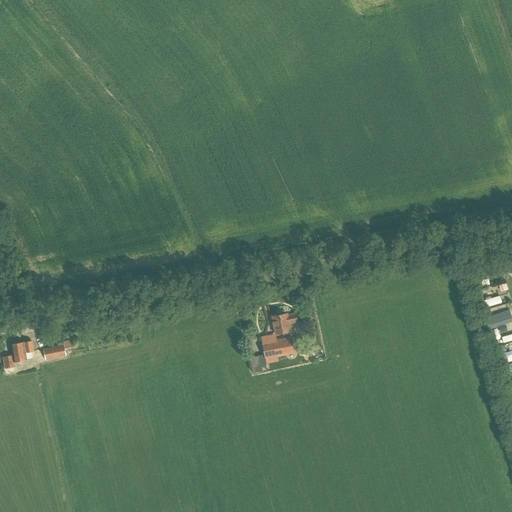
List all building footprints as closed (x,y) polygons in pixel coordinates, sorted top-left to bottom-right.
[(286,314),(286,312),(284,311),(280,312),(279,313),(279,316),(272,317),(276,335),(291,332),(289,324),(297,322),(296,313),(287,315),(287,314),(286,314)] [(491,319),(489,312),(483,315),(487,329),(510,321),(508,314),(491,319)] [(277,361),(277,357),(295,353),(292,337),(262,343),(265,359),(266,359),(267,363),(277,361)] [(13,355),(3,357),(5,369),(16,367),(15,362),(27,360),(27,359),(32,358),(31,352),(33,351),(32,341),(24,342),(11,344),(13,355)] [(46,360),(66,356),(64,345),(43,349),(46,360)]
